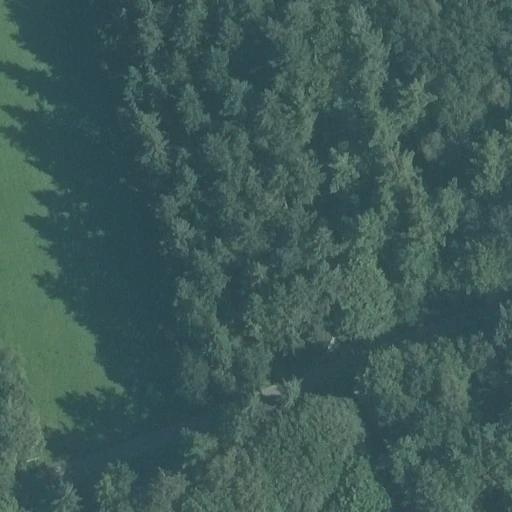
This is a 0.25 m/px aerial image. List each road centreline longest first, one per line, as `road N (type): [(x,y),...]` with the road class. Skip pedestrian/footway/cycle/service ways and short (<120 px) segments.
road 1 (unclassified): [(0,496),(511,301)]
road 2 (track): [(306,0),(351,363)]
